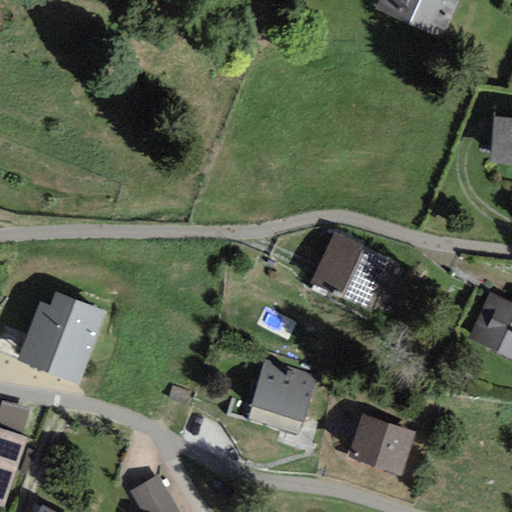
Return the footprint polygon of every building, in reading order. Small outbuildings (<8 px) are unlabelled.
[(375,0),(373,6),(442,32),(456,0),(375,0)] [(511,113),(494,112),(490,159),(511,160),(511,113)] [(334,228),(310,278),(369,305),(390,260),(359,246),(361,240),(334,228)] [(50,300),(39,297),(18,353),(79,378),(108,307),(54,286),(50,300)] [(511,298),(496,291),(476,334),(511,350),(511,298)] [(319,375),(265,359),(252,403),(306,419),(319,375)] [(361,412),(348,451),(403,469),(416,430),(361,412)] [(30,439),(0,430),(0,501),(10,504),(30,439)] [(150,511),(172,499),(157,474),(131,490),(144,511),(150,511)]
